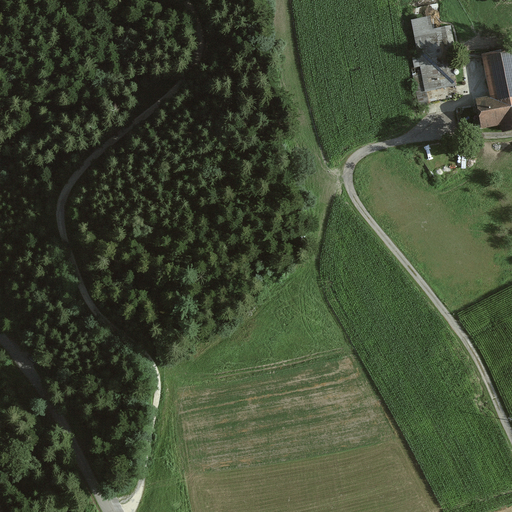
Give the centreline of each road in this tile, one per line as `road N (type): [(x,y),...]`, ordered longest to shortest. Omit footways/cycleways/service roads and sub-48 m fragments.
road 1 (track): [(116,511),(138,488),(158,382),(145,352),(107,326),(86,299),(59,226),(61,200),(73,175),(187,72),(200,42),(186,0)]
road 2 (track): [(511,134),(392,142),(360,153),(347,173),(358,207),(468,346),(511,438)]
road 3 (unclassified): [(0,339),(108,511)]
